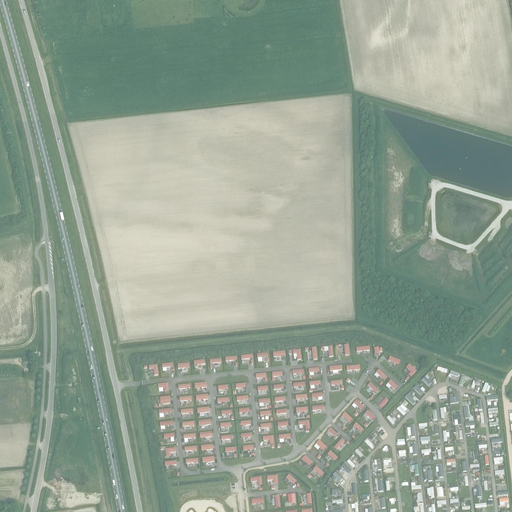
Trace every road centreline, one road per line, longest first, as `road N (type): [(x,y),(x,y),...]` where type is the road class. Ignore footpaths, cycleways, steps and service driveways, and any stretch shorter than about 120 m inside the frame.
road 1 (unclassified): [(20,0),(141,511)]
road 2 (primary): [(2,0),(69,255),(121,511)]
road 3 (unclassified): [(46,248),(53,358),(33,511)]
road 4 (unclassified): [(42,239),(35,167),(0,31)]
road 5 (track): [(511,203),(437,186),(435,234),(474,243)]
